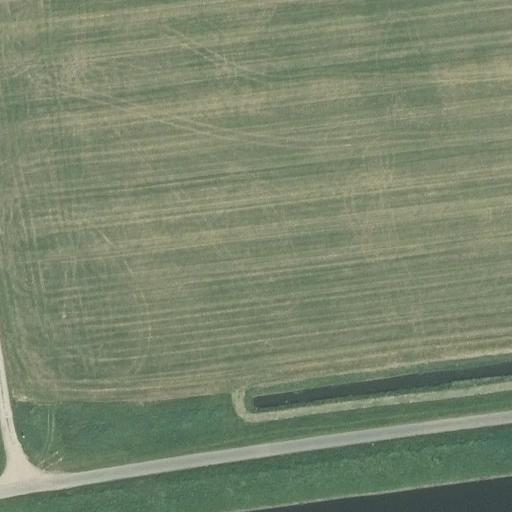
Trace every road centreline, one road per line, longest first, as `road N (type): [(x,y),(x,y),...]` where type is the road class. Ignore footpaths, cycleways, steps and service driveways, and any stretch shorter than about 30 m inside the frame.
road 1 (unclassified): [(0,492),(511,418)]
road 2 (track): [(23,487),(0,361)]
